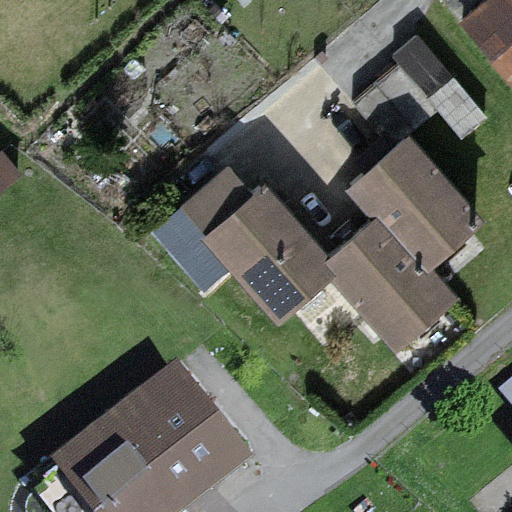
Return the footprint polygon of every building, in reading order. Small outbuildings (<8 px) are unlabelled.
[(511,90),(511,0),(437,0),(437,1),(511,90)] [(487,125),(422,40),(394,60),(403,72),(355,108),(372,131),(386,120),(405,144),(439,121),(458,147),(487,125)] [(478,233),(405,144),(348,191),(374,223),(331,260),(270,187),(255,199),(230,169),(182,209),(283,329),(334,286),(395,359),(461,304),(433,271),(478,233)] [(0,158),(0,201),(25,182),(3,156),(0,158)] [(511,370),(502,378),(511,389),(511,370)] [(185,375),(41,485),(61,511),(207,511),(260,472),(185,375)]
